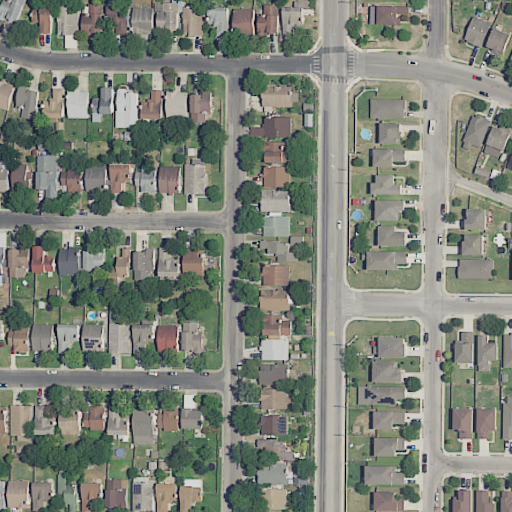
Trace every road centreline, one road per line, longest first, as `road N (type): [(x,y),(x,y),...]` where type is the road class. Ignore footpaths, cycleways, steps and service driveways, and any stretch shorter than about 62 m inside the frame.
road 1 (residential): [(438,0),(433,511)]
road 2 (tertiary): [(335,65),(329,511)]
road 3 (residential): [(238,65),(234,511)]
road 4 (residential): [(0,50),(59,63),(238,65)]
road 5 (residential): [(237,224),(0,221)]
road 6 (residential): [(235,384),(0,381)]
road 7 (residential): [(335,65),(438,72),(511,94)]
road 8 (residential): [(332,304),(511,307)]
